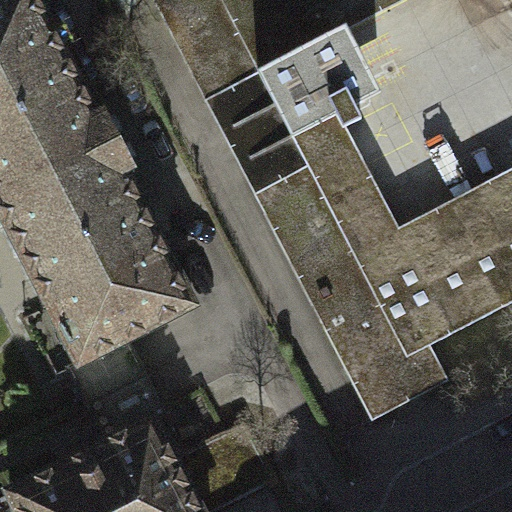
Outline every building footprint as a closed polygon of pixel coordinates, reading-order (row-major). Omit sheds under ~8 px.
[(0,0),(0,198),(119,139),(104,107),(95,112),(38,0),(0,0)] [(260,72),(222,0),(167,0),(216,94),(260,72)] [(222,0),(260,72),(330,36),(400,0),(222,0)] [(330,36),(260,72),(294,137),(337,115),(343,127),(360,118),(353,104),(363,99),(330,36)] [(119,139),(0,198),(0,212),(75,361),(127,335),(193,302),(125,169),(133,165),(119,139)] [(406,355),(358,264),(307,165),(263,187),(274,208),(282,204),(370,374),(406,355)] [(511,300),(511,184),(358,264),(406,355),(511,300)] [(85,403),(146,373),(127,335),(75,361),(66,366),(85,403)] [(165,411),(146,373),(85,403),(104,442),(153,417),(165,411)] [(104,442),(9,490),(20,511),(200,511),(172,457),(153,417),(104,442)] [(210,511),(272,481),(242,422),(172,457),(200,511),(210,511)]
